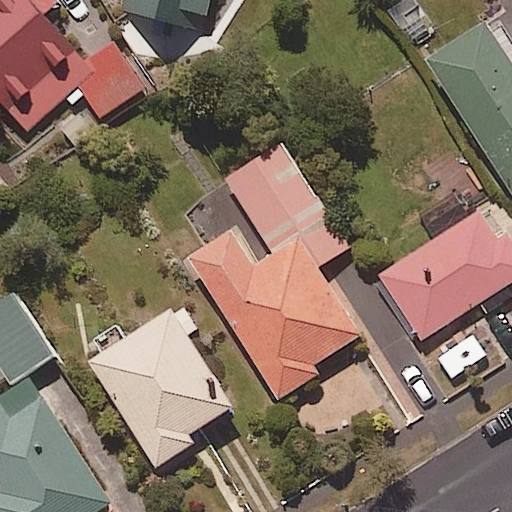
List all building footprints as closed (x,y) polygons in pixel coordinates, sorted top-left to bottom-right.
[(0,0),(0,119),(16,140),(68,99),(73,105),(88,93),(106,116),(147,84),(113,40),(89,59),(52,12),(63,3),(60,0),(0,0)] [(208,0),(123,0),(121,7),(199,30),(208,0)] [(511,51),(494,22),(432,59),(511,190),(511,51)] [(352,247),(288,143),(230,179),(277,256),(260,266),(237,229),(193,256),(281,399),(323,373),(317,364),(366,334),(323,264),(352,247)] [(472,220),(456,193),(415,219),(431,244),(382,274),(423,340),(511,284),(511,228),(497,205),(472,220)] [(0,392),(58,356),(17,290),(0,300),(0,392)] [(238,406),(179,309),(94,362),(158,467),(198,442),(193,434),(238,406)] [(101,511),(118,502),(37,373),(0,396),(0,510),(1,511),(101,511)]
